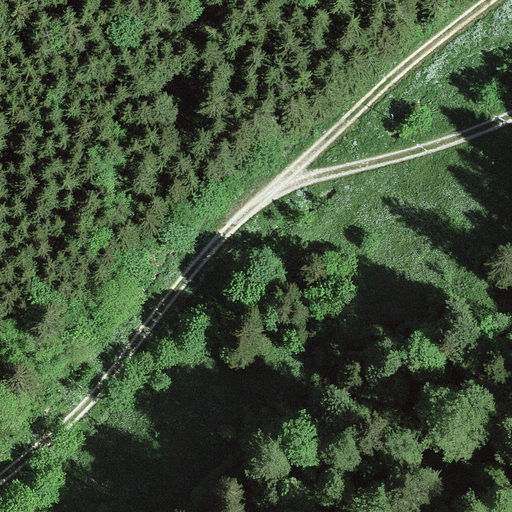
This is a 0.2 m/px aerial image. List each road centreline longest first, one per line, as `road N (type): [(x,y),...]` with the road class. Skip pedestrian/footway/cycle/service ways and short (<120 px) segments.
road 1 (track): [(0,481),(84,407),(230,226),(491,0)]
road 2 (track): [(261,199),(511,119)]
